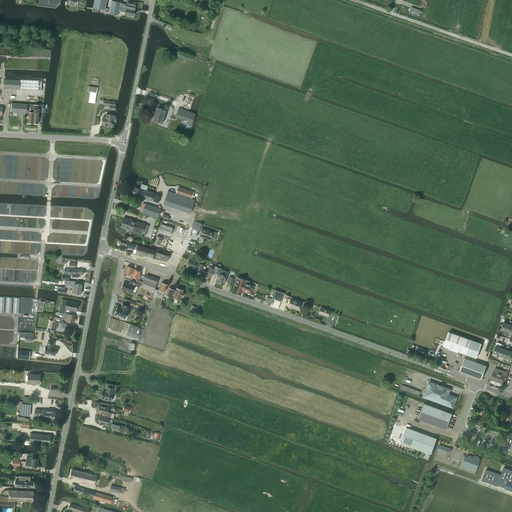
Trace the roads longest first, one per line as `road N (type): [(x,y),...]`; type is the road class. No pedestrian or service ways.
road 1 (tertiary): [(475,383),(121,256)]
road 2 (unclassified): [(48,511),(101,249)]
road 3 (track): [(511,56),(351,0)]
road 4 (unclassified): [(125,142),(153,0)]
road 5 (tertiary): [(125,142),(0,135)]
